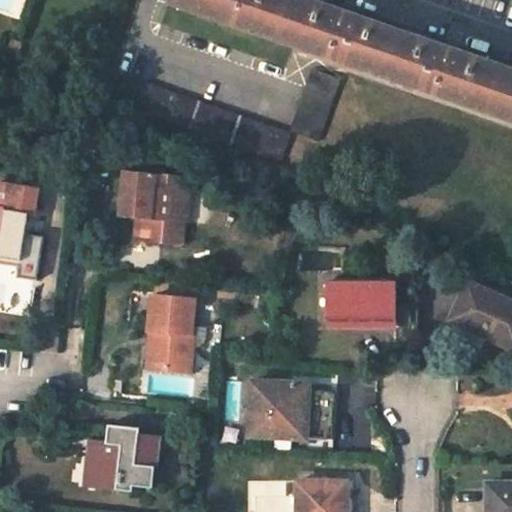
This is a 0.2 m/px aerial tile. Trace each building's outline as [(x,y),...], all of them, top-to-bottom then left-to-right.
[(511,71),(308,0),(172,0),(173,1),(511,119),(511,71)] [(317,142),(339,80),(311,70),(289,132),(317,142)] [(135,111),(279,162),(289,135),(144,84),(135,111)] [(171,223),(175,179),(122,173),(118,219),(130,220),(146,222),(143,244),(180,248),(182,224),(171,223)] [(171,223),(182,224),(187,180),(175,179),(171,223)] [(0,277),(37,281),(42,236),(28,234),(21,233),(23,214),(31,215),(33,190),(0,186),(0,277)] [(28,234),(31,215),(23,214),(21,233),(28,234)] [(128,242),(143,244),(146,222),(130,220),(128,242)] [(393,327),(392,281),(324,283),(326,329),(393,327)] [(511,303),(466,282),(450,317),(511,345),(511,303)] [(189,335),(192,302),(152,297),(148,331),(155,332),(153,368),(189,372),(193,335),(189,335)] [(155,332),(148,331),(145,367),(153,368),(155,332)] [(303,437),(307,384),(253,380),(249,433),(303,437)] [(152,487),(157,436),(108,431),(106,444),(104,454),(99,453),(95,487),(131,491),(132,485),(152,487)] [(85,486),(95,487),(99,453),(104,454),(106,444),(90,442),(85,486)] [(511,511),(511,480),(483,481),(483,511),(511,511)] [(340,482),(292,481),(290,511),(346,511),(346,504),(340,503),(340,482)]
